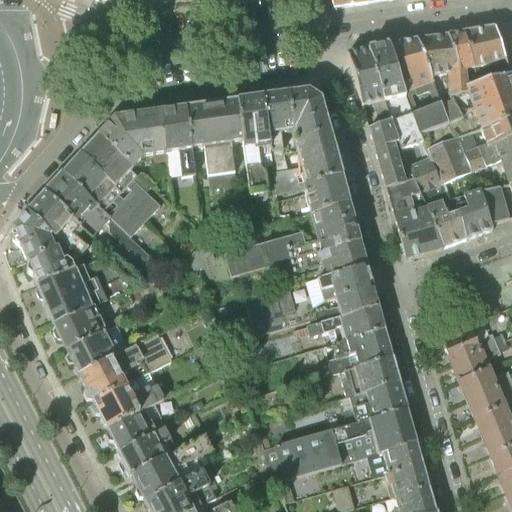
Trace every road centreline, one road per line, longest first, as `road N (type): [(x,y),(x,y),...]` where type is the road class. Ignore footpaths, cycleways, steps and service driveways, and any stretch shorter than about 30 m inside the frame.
road 1 (residential): [(392,289),(316,30)]
road 2 (residential): [(455,511),(392,289)]
road 3 (residential): [(101,511),(0,311)]
road 4 (residential): [(0,192),(15,192),(135,51)]
road 5 (tertiary): [(511,6),(316,30)]
road 6 (tertiary): [(316,30),(135,51)]
road 7 (secondary): [(71,511),(0,371)]
road 8 (tertiary): [(135,51),(66,13),(0,3)]
road 9 (residential): [(511,247),(392,289)]
